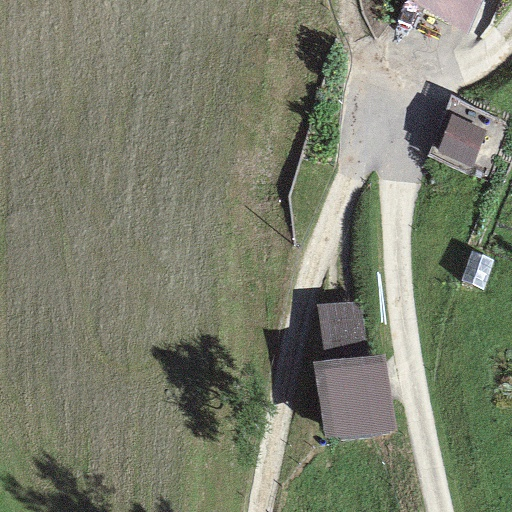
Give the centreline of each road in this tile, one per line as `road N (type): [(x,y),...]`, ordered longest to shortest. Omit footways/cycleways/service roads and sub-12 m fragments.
road 1 (track): [(260,511),(314,262),(353,177),(511,22)]
road 2 (track): [(440,511),(401,327),(396,185),(404,122)]
